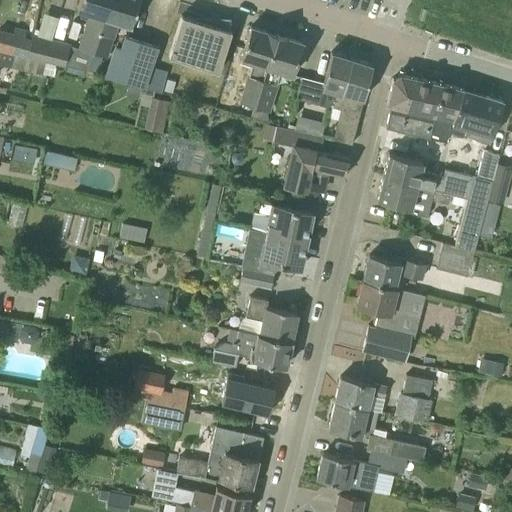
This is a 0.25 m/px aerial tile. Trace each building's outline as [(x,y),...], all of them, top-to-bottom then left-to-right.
[(79,0),(76,9),(90,13),(79,48),(93,53),(108,0),(79,0)] [(138,0),(108,0),(93,53),(106,57),(117,22),(130,26),(138,0)] [(181,15),(175,34),(168,56),(218,72),(230,30),(181,15)] [(253,107),(276,35),(250,27),(240,59),(252,63),(240,103),(253,107)] [(0,31),(0,48),(29,56),(32,40),(23,38),(25,31),(14,28),(12,34),(0,31)] [(113,44),(104,75),(144,88),(158,45),(123,34),(120,46),(113,44)] [(29,56),(45,60),(46,61),(51,40),(32,35),(32,40),(29,56)] [(302,43),(276,35),(253,107),(267,111),(279,71),(292,75),(302,43)] [(67,44),(51,40),(46,61),(62,65),(67,44)] [(0,65),(42,75),(45,60),(29,56),(0,48),(0,65)] [(342,91),(350,58),(331,52),(323,82),(301,77),(295,99),(329,107),(330,104),(333,104),(337,90),(342,91)] [(371,64),(350,58),(342,91),(337,90),(333,104),(341,107),(333,140),(351,144),(359,112),(363,98),(371,64)] [(489,144),(497,121),(503,102),(462,89),(442,84),(399,74),(392,78),(386,103),(390,104),(385,128),(446,141),(448,131),(489,144)] [(143,129),(155,131),(162,99),(150,96),(143,129)] [(327,172),(344,176),(349,157),(320,150),(323,136),(276,125),(272,140),(292,144),(282,184),(304,190),(305,186),(322,190),(327,172)] [(35,159),(37,146),(15,143),(14,157),(35,159)] [(465,196),(461,208),(453,240),(473,245),(486,198),(495,162),(497,154),(483,150),(476,176),(472,175),(467,196),(465,196)] [(432,189),(465,196),(467,196),(472,175),(444,168),(442,176),(419,170),(422,161),(388,152),(382,175),(432,189)] [(511,166),(495,162),(486,198),(502,203),(511,166)] [(461,208),(465,196),(432,189),(382,175),(376,199),(409,208),(412,195),(461,208)] [(266,232),(305,240),(311,213),(272,205),(266,232)] [(260,260),(280,264),(299,268),(305,240),(266,232),(260,260)] [(473,245),(453,240),(444,237),(435,268),(465,276),(473,245)] [(362,279),(393,287),(396,273),(420,279),(424,263),(382,253),(381,258),(368,255),(362,279)] [(20,261),(0,254),(0,265),(17,271),(20,261)] [(273,273),(242,267),(239,282),(270,288),(273,273)] [(417,293),(393,287),(362,279),(356,306),(378,311),(374,326),(368,325),(361,351),(403,361),(410,334),(396,331),(417,293)] [(495,308),(499,293),(477,287),(473,303),(495,308)] [(259,334),(290,341),(296,313),(266,306),(267,300),(249,296),(245,317),(231,328),(259,334)] [(2,336),(37,337),(37,321),(3,320),(2,336)] [(290,345),(290,341),(259,334),(231,328),(228,341),(225,340),(214,347),(210,362),(235,367),(238,354),(245,355),(244,356),(249,357),(248,359),(285,366),(288,354),(290,352),(291,347),(290,345)] [(480,359),(480,370),(502,371),(502,360),(480,359)] [(268,406),(273,384),(227,375),(223,394),(250,399),(250,403),(268,406)] [(397,393),(393,415),(427,421),(434,379),(405,375),(402,394),(397,393)] [(373,380),(358,377),(358,380),(340,376),(334,401),(367,408),(370,394),(383,397),(386,387),(372,384),(373,380)] [(147,386),(145,400),(183,409),(187,390),(172,387),(171,390),(147,386)] [(180,428),(183,409),(145,400),(141,421),(180,428)] [(377,411),(367,408),(334,401),(327,428),(367,437),(365,448),(421,460),(424,446),(372,435),(377,411)] [(29,455),(25,468),(34,471),(47,427),(28,421),(20,452),(29,455)] [(214,425),(206,461),(180,455),(177,470),(204,476),(250,487),(257,459),(262,436),(214,425)] [(0,442),(0,459),(13,461),(16,444),(0,442)] [(143,448),(140,462),(161,466),(164,452),(143,448)] [(338,453),(337,457),(322,453),(315,478),(347,486),(347,484),(372,490),(377,467),(353,461),(354,457),(338,453)] [(169,500),(219,511),(244,511),(249,494),(216,486),(214,495),(173,485),(169,500)] [(360,511),(363,500),(339,495),(335,511),(360,511)]
